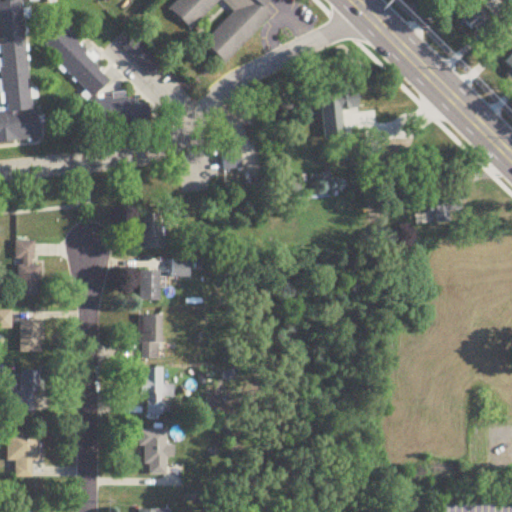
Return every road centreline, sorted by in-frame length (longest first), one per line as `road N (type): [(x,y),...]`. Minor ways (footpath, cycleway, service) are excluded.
road 1 (residential): [(363,10),(337,32),(238,79),(177,141),(132,159),(0,172)]
road 2 (residential): [(87,511),(87,253)]
road 3 (tertiary): [(511,156),(352,0)]
